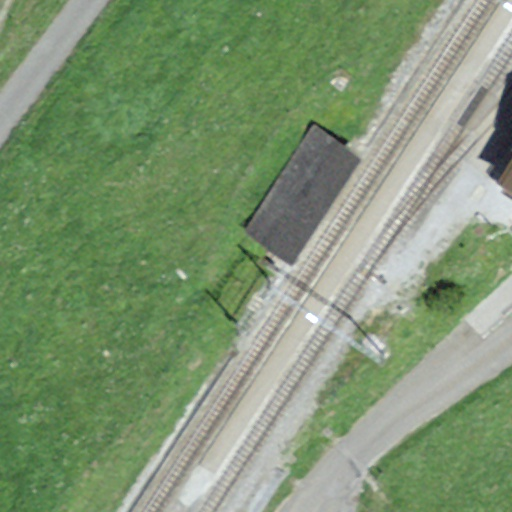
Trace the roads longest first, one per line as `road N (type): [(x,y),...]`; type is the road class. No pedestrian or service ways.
road 1 (unclassified): [(320,511),(339,479),(420,407),(511,346)]
road 2 (unclassified): [(99,0),(0,124)]
